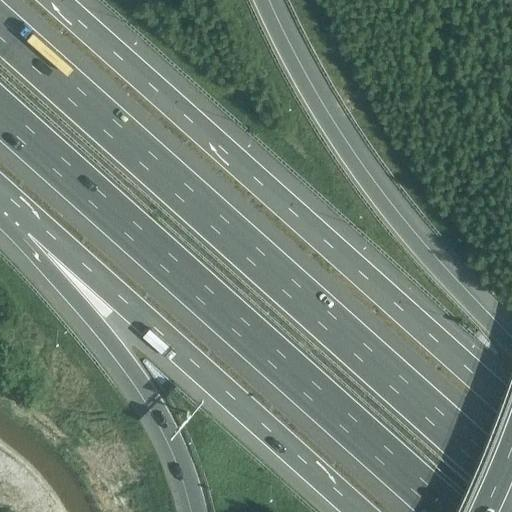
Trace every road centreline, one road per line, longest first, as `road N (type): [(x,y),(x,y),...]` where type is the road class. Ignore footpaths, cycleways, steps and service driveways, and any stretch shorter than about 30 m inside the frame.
road 1 (motorway): [(511,493),(0,34)]
road 2 (motorway): [(511,404),(55,0)]
road 3 (motorway): [(0,113),(445,511)]
road 4 (motorway): [(511,348),(381,198),(315,99),(263,0)]
road 5 (motorway): [(31,228),(349,511)]
road 6 (motorway): [(31,228),(135,366),(194,511)]
